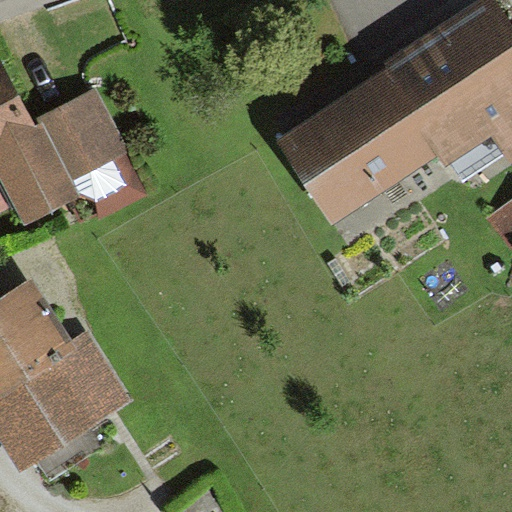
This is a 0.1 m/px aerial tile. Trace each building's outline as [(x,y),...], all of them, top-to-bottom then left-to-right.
[(511,50),(477,0),(277,137),(334,219),(473,123),(500,162),(511,153),(511,50)] [(0,86),(0,187),(15,218),(69,190),(36,126),(23,132),(0,86)] [(137,190),(87,93),(41,116),(91,214),(137,190)] [(511,197),(484,219),(506,248),(511,243),(511,197)] [(25,285),(0,299),(0,425),(19,457),(114,400),(78,342),(65,350),(25,285)]
